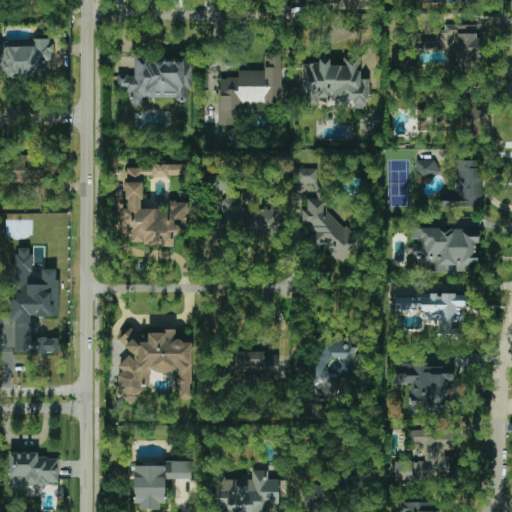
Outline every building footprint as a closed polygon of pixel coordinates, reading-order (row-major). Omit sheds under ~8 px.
[(480,57),(481,38),(475,38),(476,25),(443,24),(442,35),(455,36),(454,62),(475,63),(475,56),(480,57)] [(439,34),(412,34),(413,48),(439,48),(439,34)] [(0,78),(52,78),(52,39),(0,39),(0,78)] [(281,103),(281,55),(264,55),(264,70),(238,70),(238,77),(219,78),(220,125),(234,125),(234,111),(244,110),(244,104),(281,103)] [(302,61),(302,105),(319,105),(319,106),(368,107),(368,79),(360,79),(361,59),(343,58),(343,65),(330,65),(330,62),(302,61)] [(134,75),(118,75),(117,87),(130,87),(130,105),(144,105),(144,97),(176,98),(176,102),(188,102),(188,90),(192,90),(192,60),(135,59),(134,75)] [(417,109),(417,131),(456,131),(456,130),(472,130),(472,136),(480,136),(480,109),(476,109),(476,100),(457,100),(457,109),(417,109)] [(41,180),(40,155),(13,156),(14,180),(41,180)] [(438,177),(437,160),(417,161),(417,178),(438,177)] [(481,160),(455,161),(456,199),(441,200),(441,208),(482,207),(481,160)] [(126,166),(127,208),(121,209),(122,237),(131,237),(131,245),(174,244),(174,235),(186,234),(185,201),(166,202),(167,208),(143,209),(142,177),(185,175),(184,165),(126,166)] [(317,168),(296,169),(297,184),(310,184),(310,191),(318,191),(317,168)] [(280,232),(281,203),(270,202),(270,210),(232,208),(233,183),(224,183),(224,184),(214,183),(214,190),(222,190),(221,217),(214,216),(214,229),(280,232)] [(325,209),(326,208),(315,198),(299,217),(315,231),(303,244),(315,255),(323,246),(343,264),(362,242),(325,209)] [(478,229),(411,228),(411,241),(414,241),(413,271),(469,272),(469,263),(477,263),(478,229)] [(58,317),(59,268),(41,268),(41,278),(32,278),(33,248),(12,248),(11,320),(15,320),(14,351),(31,351),(32,316),(58,317)] [(395,297),(395,314),(423,314),(423,322),(439,322),(438,339),(455,339),(456,321),(464,322),(465,294),(429,294),(429,298),(395,297)] [(191,341),(176,341),(175,329),(164,330),(161,332),(147,333),(148,342),(143,342),(132,328),(119,339),(131,354),(117,365),(123,372),(118,376),(118,390),(123,396),(123,403),(130,403),(143,392),(143,389),(150,383),(149,373),(175,372),(179,377),(179,399),(192,399),(191,341)] [(58,353),(58,337),(38,336),(37,353),(58,353)] [(338,398),(335,376),(324,370),(329,359),(346,357),(349,371),(360,370),(357,350),(358,347),(350,343),(344,344),(343,337),(323,341),(320,345),(321,346),(308,371),(313,397),(319,401),(338,398)] [(278,355),(265,355),(265,351),(235,351),(235,374),(279,373),(278,355)] [(412,407),(451,406),(450,374),(442,374),(441,364),(408,365),(408,373),(395,373),(396,383),(411,382),(412,407)] [(454,430),(413,430),(413,443),(424,443),(424,462),(394,462),(394,481),(411,481),(411,486),(425,485),(425,477),(448,477),(448,450),(454,450),(454,430)] [(58,483),(59,458),(38,457),(39,453),(9,452),(8,487),(47,488),(47,482),(58,483)] [(134,466),(134,507),(165,507),(165,479),(191,479),(191,461),(167,461),(167,466),(134,466)] [(268,511),(268,503),(278,504),(279,480),(268,479),(268,471),(252,470),(252,480),(216,478),(215,509),(227,509),(227,511),(268,511)] [(302,488),(305,510),(330,506),(327,485),(302,488)] [(436,511),(436,502),(404,502),(403,511),(436,511)]
